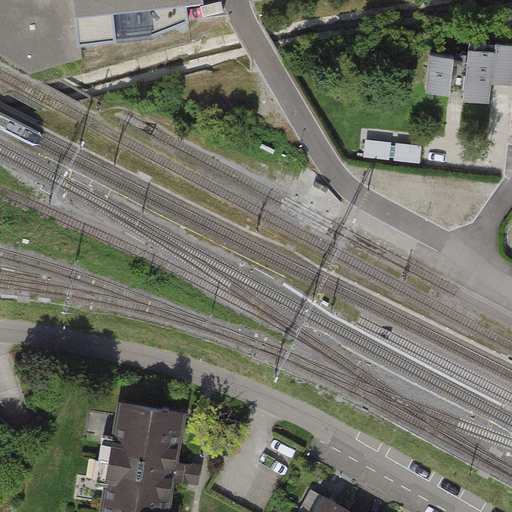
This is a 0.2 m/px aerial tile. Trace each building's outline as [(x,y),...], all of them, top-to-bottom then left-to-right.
[(0,0),(0,33),(57,63),(83,55),(81,38),(77,0),(0,0)] [(77,0),(81,38),(149,31),(187,11),(186,0),(77,0)] [(464,97),(490,99),(491,80),(511,81),(511,46),(469,43),(468,47),(432,43),(428,90),(451,92),(452,86),(465,87),(464,97)] [(167,511),(182,413),(117,403),(100,511),(116,511),(118,506),(157,511),(167,511)] [(354,511),(325,496),(316,511),(354,511)]
